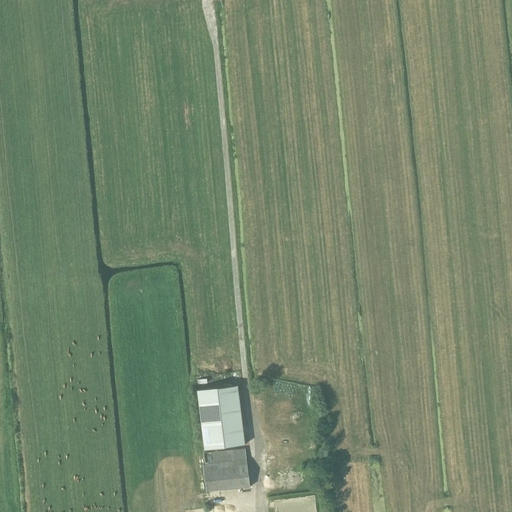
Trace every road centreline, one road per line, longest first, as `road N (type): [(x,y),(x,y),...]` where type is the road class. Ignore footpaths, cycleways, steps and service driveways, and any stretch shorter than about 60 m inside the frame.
road 1 (track): [(257,511),(207,0)]
road 2 (track): [(379,184),(412,511)]
